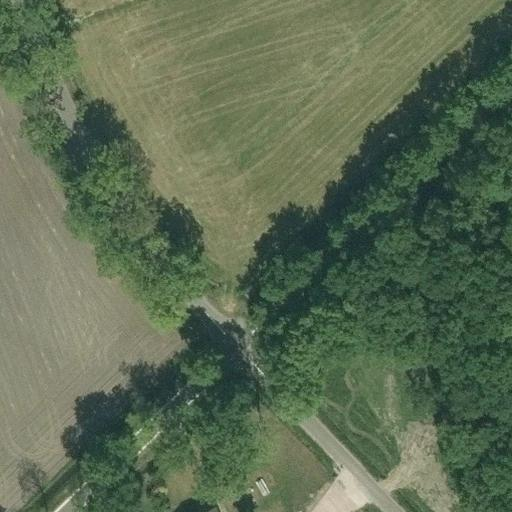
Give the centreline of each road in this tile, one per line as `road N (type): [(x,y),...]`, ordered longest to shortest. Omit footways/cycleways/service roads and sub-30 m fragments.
road 1 (unclassified): [(235,344),(162,270),(121,214),(18,0)]
road 2 (residential): [(235,344),(511,86)]
road 3 (unclassified): [(63,511),(235,344)]
road 4 (unclassified): [(392,511),(235,344)]
